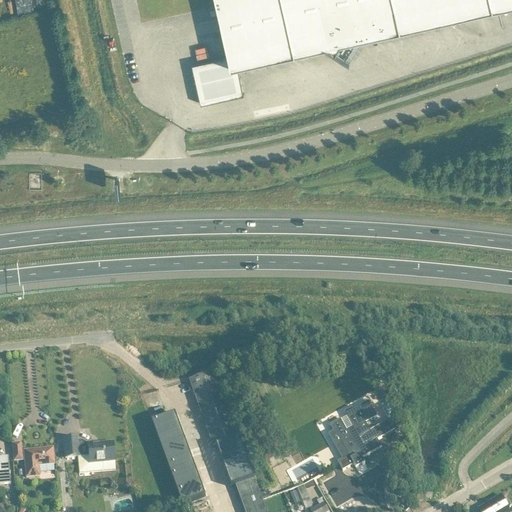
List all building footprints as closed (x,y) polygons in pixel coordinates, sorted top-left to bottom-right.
[(396,35),(400,29),(407,33),(411,26),(417,30),(422,24),(428,28),(432,22),(438,26),(443,19),(449,23),(453,16),(453,17),(511,3),(511,0),(216,0),(229,56),(192,64),(201,104),(244,94),(244,93),(243,93),(241,86),(242,86),(241,86),(240,79),(240,78),(239,70),(242,64),(249,68),(253,61),(259,66),(263,59),(270,63),(274,57),(280,61),(284,55),(291,59),(295,52),(301,56),(306,50),(312,54),(316,47),(322,52),(327,45),(349,60),(350,59),(346,56),(354,44),(353,38),(357,37),(358,38),(365,42),(369,36),(375,40),(379,33),(386,37),(390,31),(396,35)] [(459,29),(470,35),(472,31),(461,25),(459,29)] [(213,446),(240,437),(217,373),(190,381),(213,446)] [(333,431),(328,435),(332,443),(338,440),(347,457),(338,462),(343,471),(354,465),(356,469),(365,464),(361,459),(368,455),(380,448),(366,423),(377,417),(374,411),(371,407),(368,401),(354,409),(353,407),(343,412),(352,427),(347,430),(341,419),(330,425),(333,431)] [(295,413),(304,431),(312,427),(303,409),(295,413)] [(181,430),(176,416),(152,425),(157,439),(181,430)] [(186,443),(181,430),(157,439),(162,452),(186,443)] [(77,457),(79,473),(115,470),(112,443),(101,444),(101,446),(88,447),(88,445),(87,445),(87,446),(86,445),(86,443),(85,442),(83,441),(82,440),(77,441),(77,438),(63,439),(65,459),(77,457)] [(245,452),(240,439),(216,448),(221,461),(245,452)] [(191,457),(186,443),(162,452),(167,466),(191,457)] [(22,461),(21,454),(20,444),(12,444),(14,461),(22,461)] [(52,448),(24,451),(25,461),(26,478),(39,476),(39,473),(54,472),(53,465),(54,465),(53,458),(52,448)] [(250,466),(245,452),(221,461),(226,475),(250,466)] [(0,485),(10,484),(8,457),(0,457),(0,485)] [(196,470),(191,457),(167,466),(172,479),(196,470)] [(255,480),(250,466),(226,475),(231,488),(236,486),(255,480)] [(201,484),(196,470),(172,479),(177,493),(201,484)] [(266,511),(255,480),(236,486),(245,511),(266,511)] [(297,488),(300,495),(305,510),(313,507),(307,491),(315,488),(313,482),(297,488)] [(206,498),(201,484),(177,493),(182,507),(206,498)] [(296,491),(291,493),(295,504),(301,502),(296,491)] [(501,496),(479,509),(480,511),(504,511),(509,509),(511,508),(511,506),(509,503),(507,502),(505,503),(501,496)] [(26,511),(32,511),(36,507),(29,503),(25,511),(26,511)] [(321,505),(310,511),(311,511),(329,511),(330,511),(324,503),(321,505)]
